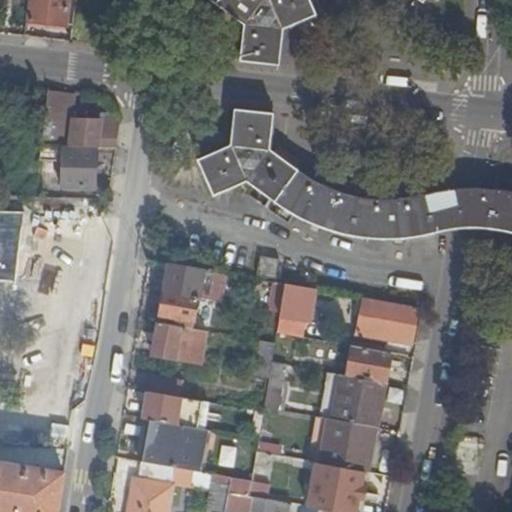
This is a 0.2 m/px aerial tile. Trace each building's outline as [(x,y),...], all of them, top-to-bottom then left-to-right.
[(32,0),(30,22),(67,25),(69,0),(32,0)] [(245,25),(240,61),(280,66),(284,30),(317,16),(309,0),(209,0),(218,7),(229,15),(245,25)] [(75,96),(49,93),(42,148),(98,149),(116,150),(121,119),(73,118),(75,96)] [(27,126),(30,105),(14,103),(12,124),(27,126)] [(271,151),(275,117),(236,112),(232,148),(199,161),(214,196),(247,183),(263,195),(282,209),(294,216),(311,224),(321,228),(337,233),(350,236),(360,238),(378,240),(385,240),(389,240),(410,238),(418,237),(424,236),(436,234),(443,193),(432,194),(405,200),(388,201),(370,200),(360,199),(347,195),(336,193),(327,189),(316,184),(305,177),(295,171),(287,165),(271,151)] [(97,190),(98,149),(42,148),(41,158),(62,159),(62,175),(62,187),(62,189),(97,190)] [(62,175),(54,175),(54,187),(62,187),(62,175)] [(488,191),(475,191),(462,191),(449,192),(443,193),(436,234),(463,230),(476,230),(488,230),(495,191),(488,191)] [(511,194),(495,191),(488,230),(494,231),(503,232),(511,234),(511,194)] [(0,279),(16,280),(26,211),(0,210),(0,279)] [(261,256),(257,276),(278,279),(281,259),(261,256)] [(199,300),(204,271),(169,264),(164,294),(198,300),(199,300)] [(204,271),(199,300),(221,304),(227,275),(204,271)] [(307,324),(313,290),(286,285),(285,290),(281,313),(277,334),(304,339),(305,324),(307,324)] [(270,311),(281,313),(285,290),(274,288),(270,311)] [(161,316),(182,320),(194,322),(198,300),(164,294),(161,316)] [(410,345),(417,309),(364,299),(358,335),(410,345)] [(159,324),(153,359),(201,367),(207,332),(159,324)] [(256,376),(270,378),(272,364),(275,345),(263,343),(256,376)] [(352,348),(347,378),(386,385),(392,355),(352,348)] [(287,367),(272,364),(270,378),(270,380),(268,388),(283,391),(287,367)] [(341,376),(333,421),(375,428),(378,429),(386,385),(347,378),(341,376)] [(180,399),(183,383),(152,377),(144,420),(152,421),(177,426),(198,430),(203,403),(180,399)] [(272,414),(268,445),(309,450),(313,418),(272,414)] [(367,473),(375,428),(333,421),(329,420),(320,464),(367,473)] [(142,446),(139,462),(142,462),(194,472),(202,430),(198,430),(177,426),(152,421),(147,447),(142,446)] [(202,430),(194,472),(202,473),(209,431),(202,430)] [(458,446),(454,466),(475,470),(478,450),(458,446)] [(279,503),(287,458),(257,453),(252,482),(250,498),(257,499),(279,503)] [(192,485),(194,472),(142,462),(139,478),(172,484),(172,481),(192,485)] [(0,511),(57,511),(64,474),(0,463),(0,511)] [(247,511),(250,498),(252,482),(220,477),(218,484),(229,486),(232,487),(227,511),(247,511)] [(135,481),(132,504),(169,511),(173,487),(135,481)] [(223,511),(227,511),(232,487),(229,486),(223,511)] [(254,511),(257,499),(250,498),(247,511),(254,511)] [(257,499),(254,511),(289,511),(291,505),(279,503),(257,499)]
